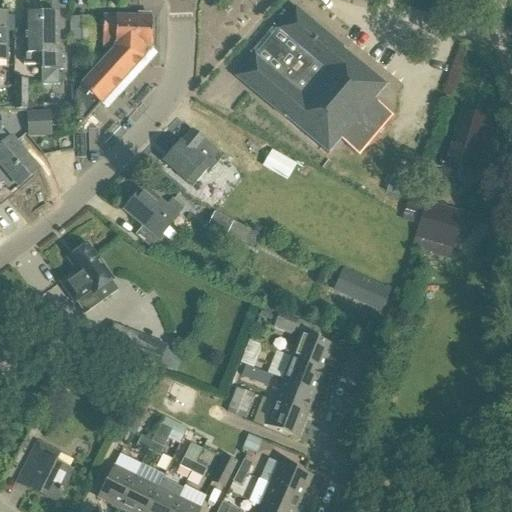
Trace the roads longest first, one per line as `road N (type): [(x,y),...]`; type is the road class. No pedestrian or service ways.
road 1 (residential): [(0,258),(89,188),(175,92),(180,0)]
road 2 (residential): [(330,511),(348,469),(323,457),(363,349)]
road 3 (residential): [(499,0),(499,36),(361,0)]
